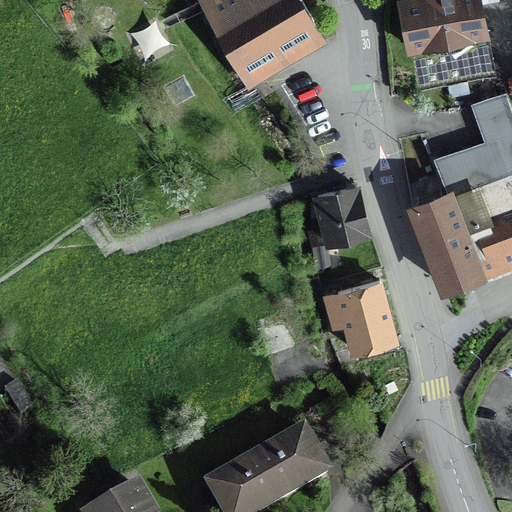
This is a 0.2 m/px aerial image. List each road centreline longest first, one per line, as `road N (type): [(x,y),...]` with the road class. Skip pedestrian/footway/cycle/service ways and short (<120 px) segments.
road 1 (residential): [(117,245),(375,158)]
road 2 (residential): [(375,158),(428,343)]
road 3 (residential): [(428,343),(436,402),(470,511)]
road 4 (residential): [(354,0),(375,158)]
